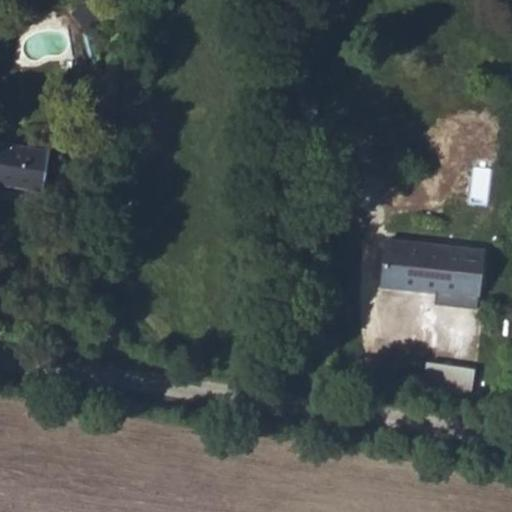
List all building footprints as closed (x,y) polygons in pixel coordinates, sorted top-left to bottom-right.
[(74,15),(88,25),(98,12),(84,2),(74,15)] [(0,199),(33,202),(34,162),(0,160),(0,199)] [(451,286),(453,255),(375,246),(370,295),(466,307),(468,288),(451,286)] [(451,286),(468,288),(471,257),(453,255),(451,286)] [(426,359),(423,389),(472,394),(475,364),(426,359)]
